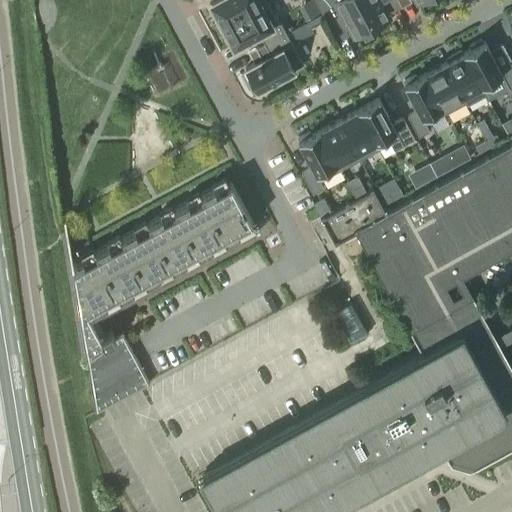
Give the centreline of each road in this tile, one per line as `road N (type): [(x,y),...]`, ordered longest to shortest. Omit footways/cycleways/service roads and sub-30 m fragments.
road 1 (unclassified): [(70,511),(0,24)]
road 2 (residential): [(139,349),(306,259),(242,142)]
road 3 (residential): [(242,142),(507,0)]
road 4 (primary): [(27,511),(0,325)]
road 5 (residential): [(166,0),(242,142)]
